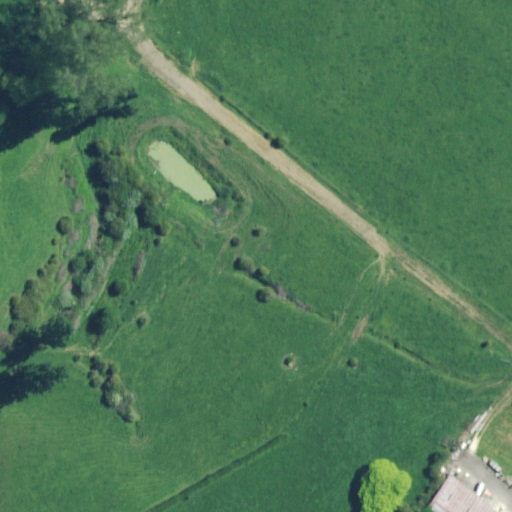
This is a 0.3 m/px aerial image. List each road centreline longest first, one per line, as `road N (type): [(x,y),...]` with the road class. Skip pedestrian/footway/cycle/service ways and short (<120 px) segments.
road 1 (track): [(68,0),(126,34),(511,350)]
road 2 (track): [(511,386),(479,432),(474,455),(484,474),(511,491)]
